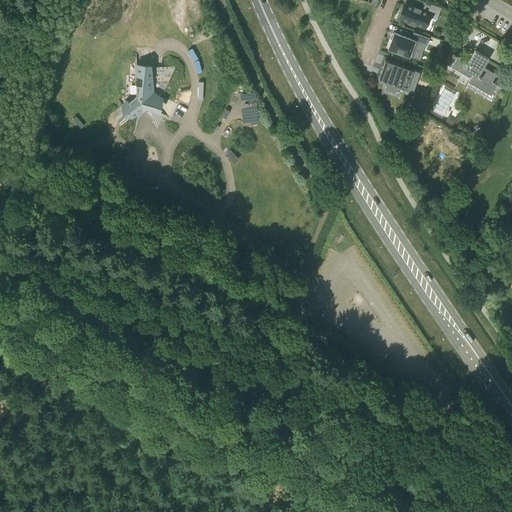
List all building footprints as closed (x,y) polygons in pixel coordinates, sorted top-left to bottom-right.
[(405,3),(399,18),(408,21),(407,24),(414,26),(415,24),(424,27),(427,16),(436,19),(440,7),(423,1),(421,7),(414,5),(413,6),(405,3)] [(443,40),(450,42),(453,34),(455,29),(448,27),(443,40)] [(413,56),(418,42),(426,44),(429,37),(413,32),(411,38),(394,32),(394,33),(393,33),(390,40),(391,40),(389,47),(413,56)] [(481,89),(487,79),(491,82),(496,74),(483,66),(487,59),(474,51),(467,62),(457,56),(456,57),(450,54),(445,63),(470,78),(468,81),(481,89)] [(378,77),(406,88),(413,69),(403,65),(402,67),(394,64),(394,62),(384,59),(378,77)] [(150,64),(134,63),(133,94),(119,103),(130,117),(142,111),(145,108),(157,114),(162,97),(152,91),(150,64)] [(444,88),(432,109),(442,115),(454,94),(444,88)] [(251,120),(257,120),(256,91),(240,91),(241,126),(252,125),(251,120)]
